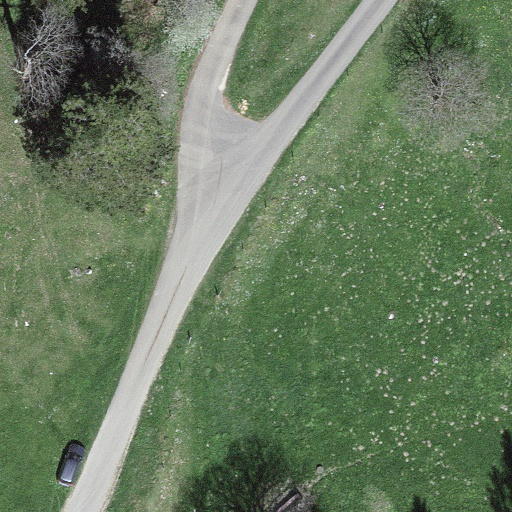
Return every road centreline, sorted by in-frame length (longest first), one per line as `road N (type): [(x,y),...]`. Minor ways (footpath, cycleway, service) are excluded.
road 1 (unclassified): [(378,0),(207,223),(86,511)]
road 2 (track): [(245,0),(206,95),(200,176),(207,223)]
